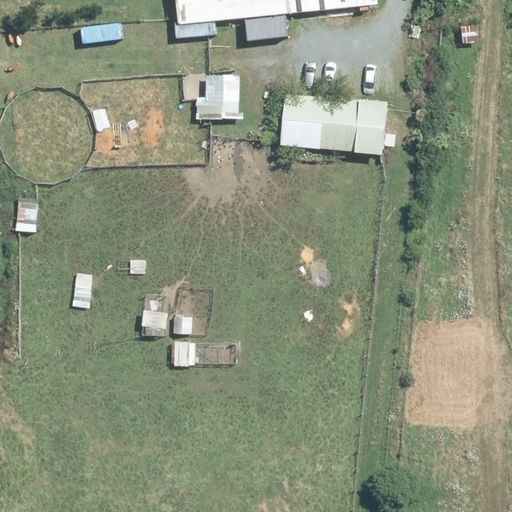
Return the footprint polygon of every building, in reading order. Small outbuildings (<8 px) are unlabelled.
[(192,0),(195,26),(380,10),(379,0),(192,0)] [(243,76),(208,76),(208,98),(198,97),(198,119),(243,120),(243,76)] [(390,103),(287,95),(282,148),(385,157),(390,103)] [(46,194),(16,192),(14,236),(44,238),(46,194)] [(127,260),(126,277),(152,278),(152,261),(127,260)]
